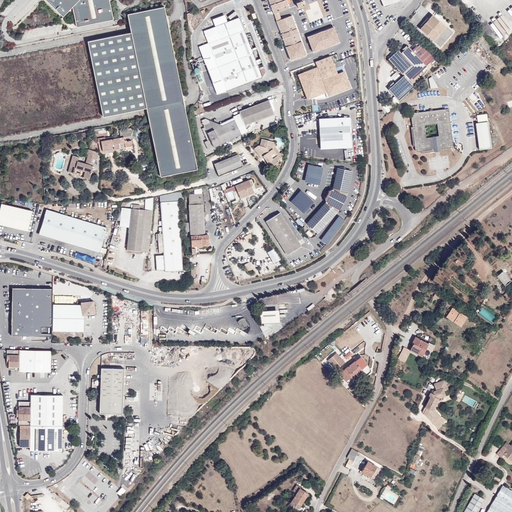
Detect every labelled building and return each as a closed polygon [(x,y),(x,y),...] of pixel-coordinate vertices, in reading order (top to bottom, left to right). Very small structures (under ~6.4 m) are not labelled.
[(76,24),(113,17),(109,0),(48,0),(63,14),(71,6),(73,6),(76,24)] [(268,0),(274,14),(279,12),(289,8),(286,0),(268,0)] [(323,17),(317,1),(309,4),(311,9),(305,11),(310,22),(323,17)] [(433,15),(420,29),(433,41),(446,27),(449,29),(452,25),(437,11),(433,15)] [(225,14),(213,19),(216,26),(228,22),(225,14)] [(287,17),(281,19),(277,21),(286,47),(302,41),(292,15),(287,17)] [(209,43),(244,29),(240,18),(228,22),(216,26),(204,31),(209,43)] [(335,26),(308,36),(314,52),(341,43),(335,26)] [(263,77),(244,29),(209,43),(199,46),(217,94),(263,77)] [(286,47),(291,61),(307,55),(302,41),(286,47)] [(417,47),(413,51),(426,65),(435,56),(421,43),(420,44),(417,47)] [(405,50),(401,53),(412,66),(420,74),(423,72),(421,69),(426,65),(413,51),(408,46),(408,47),(405,50)] [(388,59),(402,75),(403,74),(406,71),(412,66),(401,53),(398,50),(395,52),(389,59),(388,59)] [(339,74),(331,55),(314,61),(317,68),(298,75),(308,100),(328,92),(329,96),(351,88),(345,72),(339,74)] [(406,71),(415,82),(420,77),(419,76),(420,74),(412,66),(406,71)] [(413,84),(415,82),(406,71),(403,74),(404,75),(413,84)] [(412,84),(413,84),(404,75),(394,84),(391,87),(388,90),(397,99),(413,85),(412,84)] [(269,100),(242,110),(239,111),(244,125),(274,114),(269,100)] [(439,124),(450,122),(448,108),(412,113),(411,115),(413,127),(415,146),(415,150),(417,151),(421,151),(434,149),(434,147),(440,146),(440,149),(446,148),(444,135),(439,136),(426,138),(425,125),(424,123),(439,121),(439,124)] [(241,134),(247,131),(240,113),(233,116),(235,120),(220,126),(216,123),(212,125),(210,121),(205,119),(202,121),(210,139),(204,142),(208,149),(225,141),(232,138),(241,134)] [(350,117),(319,119),(320,149),(352,147),(350,117)] [(453,147),(450,122),(439,124),(439,121),(424,123),(425,125),(437,124),(439,136),(444,135),(446,148),(453,147)] [(475,123),(479,150),(491,148),(488,121),(475,123)] [(113,137),(112,137),(114,149),(125,147),(126,150),(133,148),(131,141),(126,141),(126,140),(124,140),(124,137),(126,137),(131,136),(133,130),(122,132),(121,130),(119,130),(120,135),(120,138),(114,139),(113,137)] [(108,150),(109,153),(115,152),(114,149),(112,137),(110,137),(111,138),(111,139),(105,140),(105,139),(105,137),(98,139),(98,142),(101,141),(103,151),(108,150)] [(272,149),(274,142),(262,139),(260,146),(258,145),(254,148),(261,157),(263,156),(271,167),(279,161),(278,160),(279,159),(272,149)] [(100,151),(103,154),(109,153),(108,150),(103,151),(101,141),(98,142),(100,151)] [(276,142),(274,142),(272,149),(279,159),(282,157),(282,158),(285,156),(282,152),(279,154),(275,147),(276,142)] [(99,152),(90,150),(88,149),(87,154),(88,154),(86,163),(88,164),(90,154),(96,156),(98,157),(99,152)] [(88,164),(86,163),(78,161),(79,157),(73,155),(68,172),(74,173),(76,168),(85,170),(83,177),(90,179),(96,156),(90,154),(88,164)] [(238,154),(237,154),(232,156),(214,164),(219,176),(243,166),(238,154)] [(305,180),(320,184),(324,166),(309,163),(305,180)] [(326,197),(324,197),(326,202),(307,224),(317,233),(339,209),(340,210),(347,197),(346,196),(352,171),(337,168),(333,189),(328,191),(328,193),(326,197)] [(235,185),(237,190),(240,198),(254,192),(249,180),(235,185)] [(183,190),(160,195),(161,202),(178,201),(183,201),(183,190)] [(203,204),(204,204),(203,194),(189,194),(192,253),(199,253),(199,246),(209,245),(208,235),(205,235),(203,204)] [(162,227),(162,231),(162,233),(158,233),(159,252),(164,252),(164,255),(156,255),(156,270),(165,269),(165,271),(183,270),(178,201),(161,202),(162,221),(162,225),(162,227)] [(0,208),(0,224),(28,231),(32,211),(1,203),(0,208)] [(131,228),(133,208),(122,207),(120,226),(131,228)] [(141,251),(145,210),(133,208),(131,228),(128,250),(141,251)] [(107,228),(46,210),(39,234),(99,253),(99,252),(101,247),(107,228)] [(273,217),(266,221),(287,255),(301,246),(280,212),(273,217)] [(247,242),(253,238),(250,233),(244,237),(247,242)] [(280,259),(274,248),(267,252),(274,263),(280,259)] [(507,275),(501,280),(505,285),(511,280),(507,275)] [(13,288),(12,335),(52,336),(53,289),(13,288)] [(95,314),(94,305),(94,301),(81,302),(81,305),(53,305),(53,331),(84,331),(84,315),(95,314)] [(452,307),(450,311),(452,313),(449,318),(461,326),(467,317),(452,307)] [(279,309),(260,310),(261,323),(280,321),(279,309)] [(244,316),(239,320),(244,327),(249,323),(244,316)] [(421,339),(417,337),(414,343),(413,343),(411,348),(419,353),(418,354),(422,356),(429,344),(421,340),(421,339)] [(50,350),(6,350),(6,358),(8,358),(8,361),(8,366),(18,367),(18,369),(18,371),(50,372),(50,350)] [(336,353),(328,360),(337,371),(340,368),(339,367),(344,362),(336,353)] [(358,372),(362,369),(356,361),(339,373),(345,381),(351,376),(352,378),(359,373),(358,372)] [(124,368),(101,368),(99,413),(123,414),(124,368)] [(433,394),(431,393),(431,392),(429,396),(430,397),(425,407),(432,411),(439,398),(445,396),(444,391),(448,389),(445,380),(434,384),(436,390),(434,391),(433,394)] [(63,395),(31,394),(31,402),(30,403),(19,403),(18,409),(19,413),(16,413),(16,416),(18,416),(18,425),(19,425),(62,426),(63,395)] [(62,426),(19,425),(19,447),(30,447),(29,450),(62,451),(62,426)] [(503,446),(497,454),(501,458),(504,455),(511,461),(511,459),(511,444),(511,445),(509,443),(506,447),(503,446)] [(358,452),(354,450),(352,448),(347,458),(353,461),(358,452)] [(370,477),(377,467),(371,463),(369,462),(368,461),(361,471),(370,477)] [(380,469),(377,467),(370,477),(374,479),(380,469)] [(486,471),(484,476),(492,479),(494,474),(486,471)] [(297,485),(293,491),(297,494),(291,503),(298,508),(303,500),(304,501),(308,493),(300,488),(301,488),(297,485)] [(506,511),(511,511),(511,490),(503,485),(492,503),(506,511)] [(476,511),(484,499),(475,493),(463,511),(476,511)] [(486,511),(506,511),(492,503),(486,511)]
